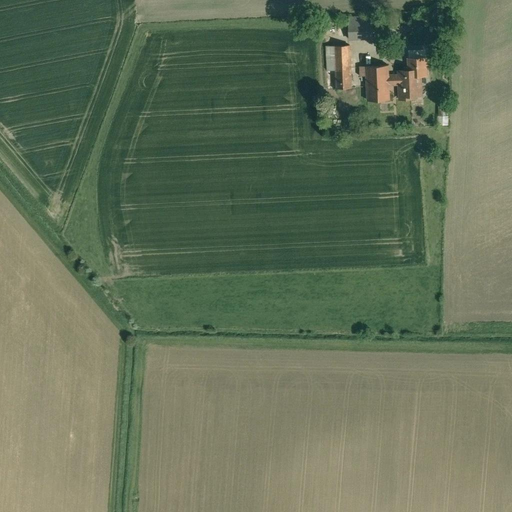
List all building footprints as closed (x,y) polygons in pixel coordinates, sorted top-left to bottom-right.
[(372,16),(348,17),(349,39),(373,38),(372,16)] [(349,45),(327,46),(328,71),(336,70),(350,69),(349,45)] [(427,73),(426,57),(411,58),(411,69),(412,74),(419,74),(427,73)] [(389,64),(366,65),(367,99),(390,98),(389,83),(389,75),(389,64)] [(350,69),(336,70),(337,88),(351,87),(350,69)] [(411,69),(398,69),(398,75),(389,75),(389,83),(398,83),(399,98),(413,98),(413,95),(420,95),(419,74),(412,74),(411,69)] [(447,115),(439,116),(439,125),(448,125),(447,115)]
